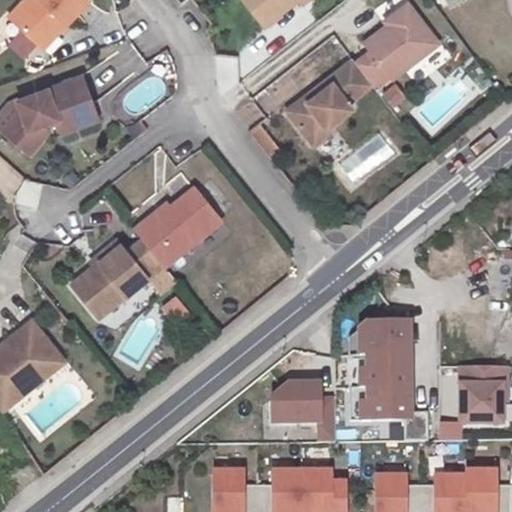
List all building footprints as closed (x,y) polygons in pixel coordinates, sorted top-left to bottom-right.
[(23,0),(7,17),(37,44),(60,20),(65,24),(87,0),(86,0),(23,0)] [(243,0),(263,24),(293,0),(243,0)] [(370,52),(355,65),(372,86),(375,83),(380,89),(437,45),(407,5),(391,17),(394,21),(387,27),(364,44),(370,52)] [(394,21),(391,17),(384,22),(387,27),(394,21)] [(37,44),(42,49),(65,24),(60,20),(37,44)] [(355,65),(352,61),(340,70),(360,96),(372,87),(372,86),(355,65)] [(303,99),(285,112),(310,144),(352,111),(348,105),(360,96),(340,70),(327,80),(331,85),(306,104),(303,99)] [(23,110),(5,132),(30,152),(48,131),(40,124),(57,118),(92,104),(82,76),(19,100),(23,110)] [(331,85),(327,80),(303,99),(306,104),(331,85)] [(385,105),(399,101),(394,84),(379,89),(385,105)] [(57,118),(62,132),(98,118),(92,104),(57,118)] [(310,144),(313,148),(331,135),(327,130),(310,144)] [(164,268),(221,224),(194,189),(169,208),(150,224),(146,220),(134,230),(141,240),(163,267),(164,268)] [(169,208),(167,204),(146,220),(150,224),(169,208)] [(94,266),(71,284),(98,318),(163,267),(141,240),(126,253),(120,245),(94,266)] [(120,245),(116,240),(90,261),(94,266),(120,245)] [(70,324),(42,290),(0,322),(0,345),(17,366),(70,324)] [(363,323),(349,333),(352,431),(407,430),(407,324),(363,323)] [(506,368),(452,368),(452,429),(497,429),(497,406),(506,406),(506,368)] [(314,398),(314,386),(260,386),(260,440),(330,440),(330,398),(314,398)] [(400,474),(367,475),(368,511),(492,511),(493,489),(490,471),(424,473),(424,488),(401,489),(400,474)] [(236,473),(206,473),(206,511),(340,511),(340,484),(324,484),(324,472),(264,473),(264,488),(236,488),(236,473)] [(511,511),(511,489),(493,489),(492,511),(511,511)]
